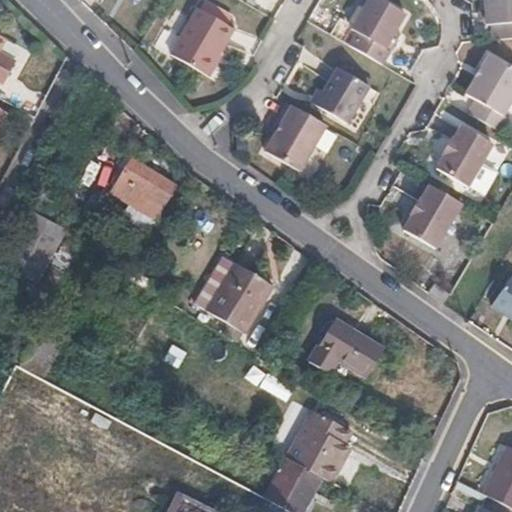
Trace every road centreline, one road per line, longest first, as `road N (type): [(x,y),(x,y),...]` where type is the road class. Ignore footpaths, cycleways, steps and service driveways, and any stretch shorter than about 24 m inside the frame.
road 1 (residential): [(437,0),(450,16),(450,42),(360,204)]
road 2 (residential): [(39,0),(188,141)]
road 3 (residential): [(188,141),(244,104),(308,0)]
road 4 (residential): [(423,511),(490,367)]
road 5 (residential): [(364,274),(490,367)]
road 6 (residential): [(188,141),(303,228)]
road 7 (unknown): [(449,336),(511,217)]
